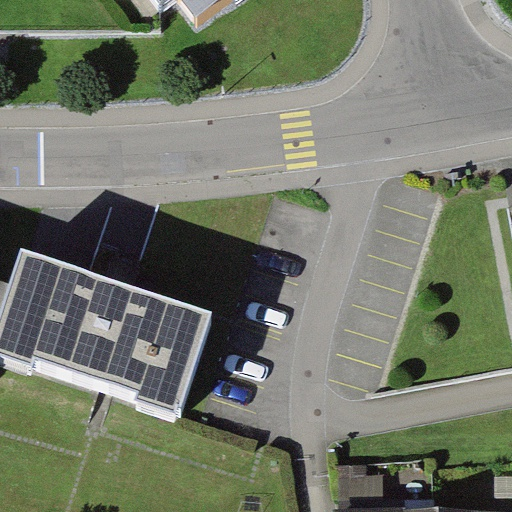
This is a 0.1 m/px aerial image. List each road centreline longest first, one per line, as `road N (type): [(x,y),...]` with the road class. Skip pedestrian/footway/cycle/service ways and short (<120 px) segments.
road 1 (residential): [(0,157),(156,158),(444,123)]
road 2 (residential): [(444,123),(425,0)]
